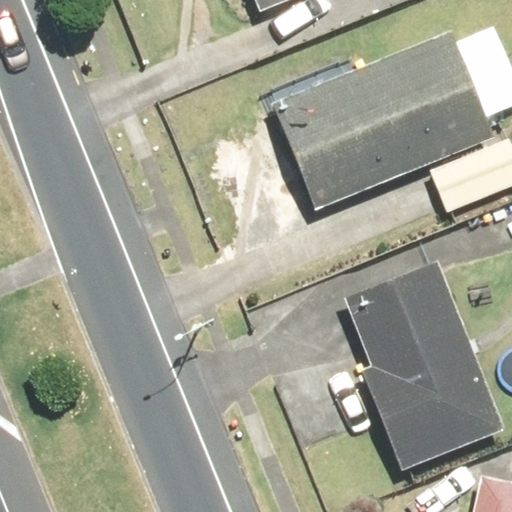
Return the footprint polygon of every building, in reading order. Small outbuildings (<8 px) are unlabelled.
[(398,0),(242,0),(264,54),(398,0)] [(269,102),(309,203),(489,133),(449,32),(269,102)] [(511,132),(436,161),(451,203),(511,180),(511,132)] [(497,425),(430,255),(339,290),(367,363),(351,370),(389,467),(497,425)] [(511,511),(511,481),(471,473),(462,511),(511,511)]
